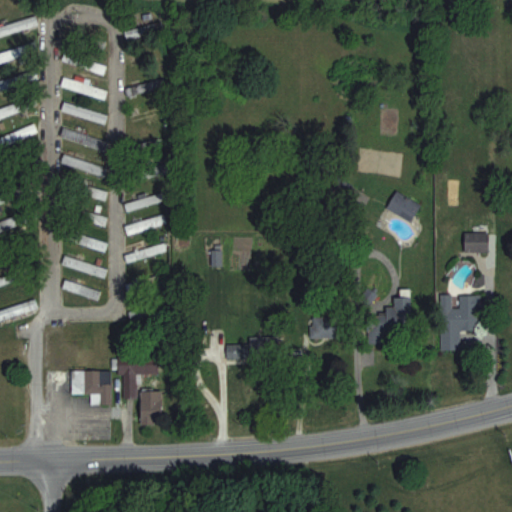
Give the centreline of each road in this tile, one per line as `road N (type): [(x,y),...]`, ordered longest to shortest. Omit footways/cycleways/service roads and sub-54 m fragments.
road 1 (residential): [(99,316),(52,314),(46,238),(53,29),(72,22),(113,26),(116,51),(116,287),(114,310),(99,316)]
road 2 (primary): [(0,465),(287,458),(511,409)]
road 3 (residential): [(38,465),(34,349),(52,314)]
